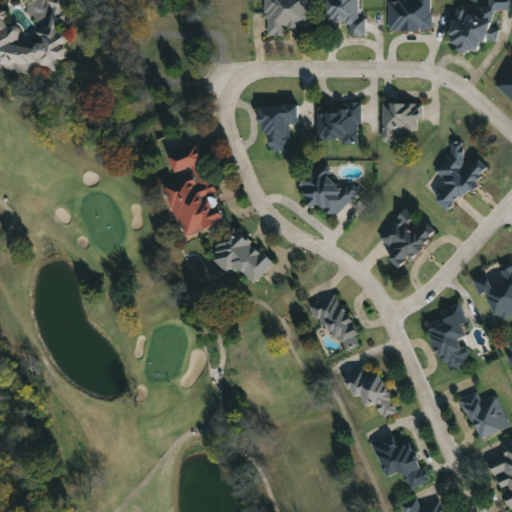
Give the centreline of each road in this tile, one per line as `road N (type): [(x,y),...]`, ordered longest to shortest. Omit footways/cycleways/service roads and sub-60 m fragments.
road 1 (residential): [(511,133),(451,82),(424,72),(257,70),(233,79),(226,112),(258,205),(293,236),(343,261),(387,314),(475,511)]
road 2 (residential): [(387,314),(420,299),(511,200)]
